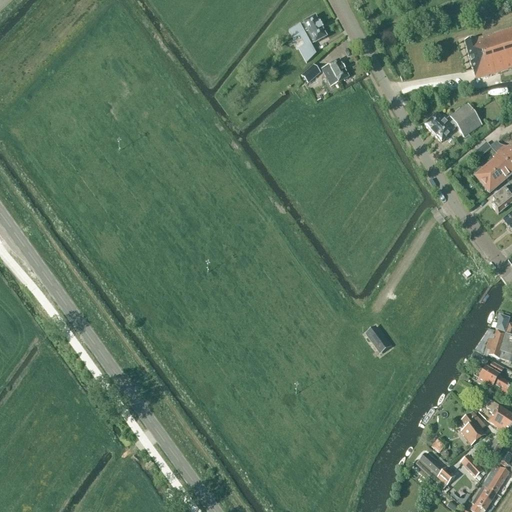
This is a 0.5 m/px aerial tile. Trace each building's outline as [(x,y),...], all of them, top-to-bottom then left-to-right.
[(315,45),(326,38),(315,17),(303,24),(304,25),(300,27),(300,26),(289,32),(293,41),(299,38),(304,47),(298,50),(306,64),(316,55),(311,46),(314,44),(315,45)] [(472,71),(475,81),(511,68),(511,28),(475,40),(475,39),(464,43),(472,71)] [(337,84),(338,85),(348,79),(338,61),(328,67),(321,71),(330,88),(337,84)] [(308,85),(320,74),(313,66),(301,77),(308,85)] [(424,127),(441,144),(453,132),(456,128),(463,138),(481,126),(467,106),(449,118),(444,122),(436,114),(424,127)] [(496,142),(489,148),(497,157),(511,174),(511,145),(508,149),(499,146),(496,142)] [(486,144),(475,153),(480,158),(491,150),(489,148),(486,144)] [(479,183),(489,195),(511,175),(511,174),(497,157),(493,160),(494,161),(476,177),(480,182),(479,183)] [(511,191),(511,190),(508,186),(503,190),(490,201),(494,206),(492,208),(498,216),(511,204),(511,201),(507,196),(511,191)] [(511,213),(502,221),(511,233),(511,213)] [(511,325),(508,324),(508,325),(507,325),(509,320),(500,317),(495,331),(505,334),(511,336),(511,325)] [(389,348),(375,328),(364,336),(379,355),(389,348)] [(488,357),(511,364),(511,362),(511,337),(510,337),(496,332),(493,342),(488,340),(485,350),(490,352),(488,357)] [(474,353),(470,360),(478,364),(483,357),(474,352),(474,353)] [(491,391),(493,388),(509,398),(511,392),(511,386),(498,378),(503,370),(492,364),(488,371),(485,369),(477,383),(491,391)] [(488,423),(510,437),(511,434),(511,416),(486,400),(481,407),(490,412),(489,414),(493,416),(488,423)] [(461,422),(472,437),(485,428),(472,414),(469,416),(461,422)] [(437,441),(432,447),(439,454),(445,447),(437,441)] [(489,453),(496,458),(504,446),(497,441),(496,442),(495,441),(492,443),(487,450),(490,451),(489,453)] [(501,463),(507,466),(511,457),(506,454),(501,463)] [(415,466),(443,492),(454,479),(445,470),(443,472),(425,455),(415,466)] [(482,473),(468,457),(460,464),(475,480),(482,473)] [(508,475),(498,468),(490,480),(501,487),(508,475)] [(484,489),(482,488),(495,496),(501,487),(490,480),(484,489)] [(495,496),(482,488),(477,496),(490,505),(495,496)] [(479,511),(480,511),(481,511),(485,511),(490,505),(477,496),(471,505),(474,506),(470,511),(479,511)]
